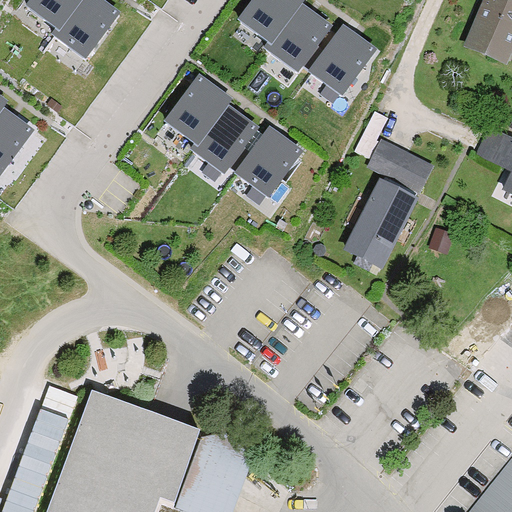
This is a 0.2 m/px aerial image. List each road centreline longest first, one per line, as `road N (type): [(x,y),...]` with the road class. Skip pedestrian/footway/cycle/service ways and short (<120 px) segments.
road 1 (residential): [(212,0),(59,214),(58,229),(75,256),(131,299)]
road 2 (residential): [(131,299),(329,453),(385,511)]
road 3 (residential): [(131,299),(68,320),(40,340),(0,434)]
